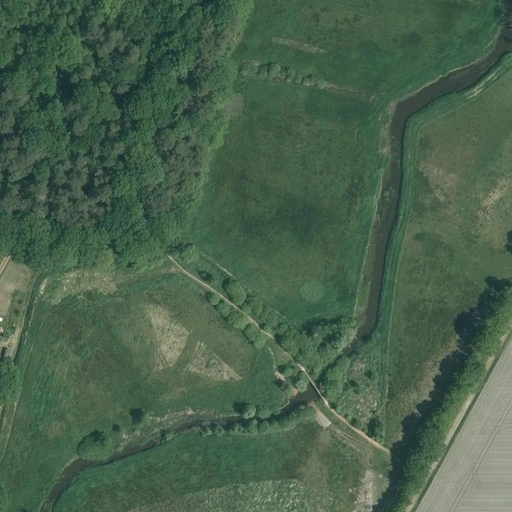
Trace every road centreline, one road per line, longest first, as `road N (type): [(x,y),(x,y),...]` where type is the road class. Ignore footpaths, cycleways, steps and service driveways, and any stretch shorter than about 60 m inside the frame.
road 1 (track): [(266,335),(146,234),(113,233),(68,246),(16,235)]
road 2 (track): [(190,0),(113,233)]
road 3 (track): [(424,477),(326,424),(280,372),(266,335)]
road 4 (track): [(10,418),(44,315),(85,275),(77,245)]
road 5 (track): [(511,322),(424,477)]
